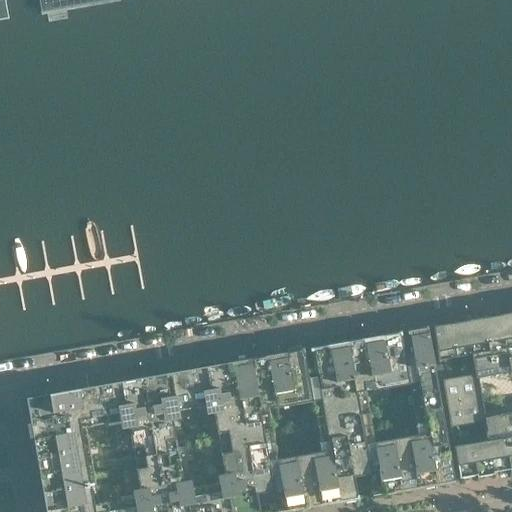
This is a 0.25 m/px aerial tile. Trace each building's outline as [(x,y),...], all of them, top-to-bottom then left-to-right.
[(0,0),(0,20),(8,19),(4,0),(0,0)] [(38,0),(41,15),(47,14),(66,11),(120,1),(119,0),(38,0)] [(511,349),(511,312),(499,314),(506,350),(511,349)] [(506,350),(499,314),(483,317),(489,353),(506,350)] [(489,353),(483,317),(467,320),(473,356),(489,353)] [(473,356),(467,320),(432,326),(438,362),(473,356)] [(453,480),(430,349),(427,329),(427,328),(406,331),(407,334),(409,334),(412,353),(426,433),(435,485),(454,481),(454,480),(453,480)] [(409,384),(404,355),(400,335),(401,335),(400,332),(347,342),(356,393),(409,384)] [(370,471),(356,393),(347,342),(309,348),(310,351),(312,351),(315,370),(330,450),(339,501),(374,495),(370,471)] [(312,401),(307,372),(303,352),(304,352),(303,349),(250,359),(259,410),(312,401)] [(509,372),(506,350),(489,353),(473,356),(477,374),(477,378),(509,372)] [(277,511),(272,485),(259,410),(250,359),(206,367),(211,393),(189,397),(191,409),(205,406),(206,412),(214,411),(225,476),(218,477),(219,483),(205,485),(207,497),(228,493),(231,511),(277,511)] [(211,393),(206,367),(185,370),(189,397),(211,393)] [(189,397),(185,370),(163,374),(168,401),(189,397)] [(182,483),(171,419),(179,417),(178,411),(191,409),(189,397),(168,401),(163,374),(121,381),(128,425),(140,492),(134,493),(134,496),(137,510),(143,508),(143,511),(187,511),(186,501),(207,497),(205,485),(191,488),(190,482),(182,483)] [(481,397),(477,378),(477,374),(442,380),(446,403),(481,397)] [(128,425),(121,381),(99,385),(106,423),(107,426),(121,423),(122,426),(128,425)] [(106,423),(99,385),(78,389),(85,426),(106,423)] [(92,466),(85,426),(78,389),(25,398),(39,475),(92,466)] [(484,417),(481,397),(446,403),(450,426),(485,420),(484,417)] [(511,434),(511,411),(484,417),(485,420),(488,438),(505,435),(511,434)] [(435,485),(426,433),(374,443),(378,469),(382,491),(380,491),(381,494),(435,485)] [(511,471),(505,435),(488,438),(494,472),(509,469),(510,471),(511,471)] [(494,472),(488,438),(453,444),(459,478),(476,475),(477,477),(493,474),(493,472),(494,472)] [(339,501),(330,450),(277,460),(281,484),(285,508),(283,508),(284,511),(339,501)] [(99,511),(99,505),(92,466),(39,475),(40,481),(41,481),(46,511),(99,511)] [(231,511),(228,493),(207,497),(209,511),(231,511)] [(143,511),(143,508),(137,510),(134,496),(119,498),(120,501),(121,511),(143,511)] [(209,511),(207,497),(186,501),(187,511),(209,511)] [(121,511),(120,501),(99,505),(99,511),(121,511)]
